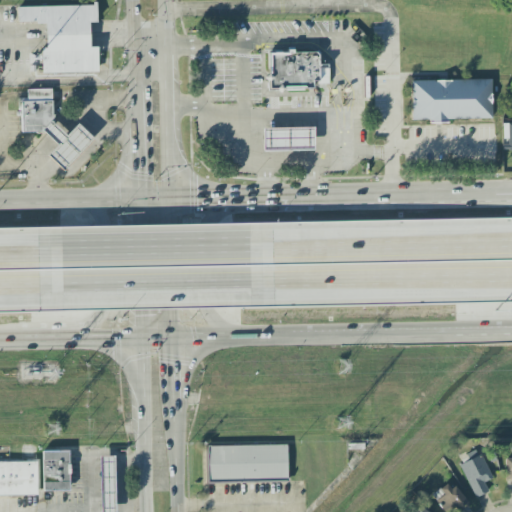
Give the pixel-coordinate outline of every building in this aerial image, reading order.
[(42,74),(98,72),(97,48),(89,48),(89,23),(96,23),(96,6),(17,8),(17,23),(46,23),(46,48),(42,49),(42,74)] [(268,53),(269,90),(314,89),(314,84),(328,84),(328,65),(318,65),(318,51),(287,52),(287,53),(268,53)] [(491,120),(491,80),(411,81),(411,121),(491,120)] [(22,134),(44,133),(57,145),(47,156),(64,172),(94,139),(77,124),(66,136),(53,123),(52,89),(27,90),(27,99),(21,99),(22,134)] [(313,128),(262,129),(263,152),(313,151),(313,128)] [(206,447),(207,484),(287,482),(287,445),(206,447)] [(42,452),(43,492),(69,492),(68,451),(42,452)] [(475,498),(489,491),(485,482),(492,479),(481,455),(459,465),(475,498)] [(114,511),(113,456),(99,457),(100,511),(114,511)] [(456,511),(466,504),(449,482),(432,496),(444,511),(456,511)]
